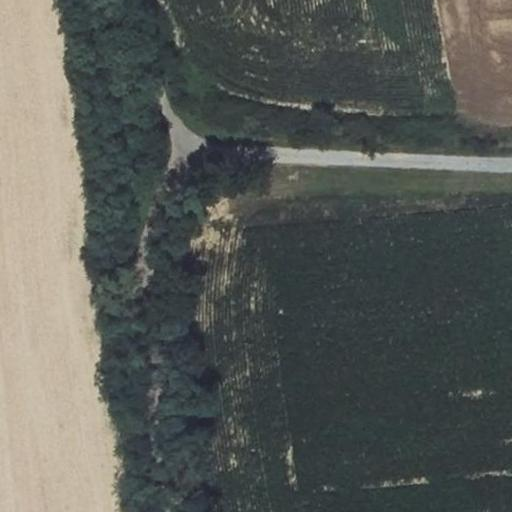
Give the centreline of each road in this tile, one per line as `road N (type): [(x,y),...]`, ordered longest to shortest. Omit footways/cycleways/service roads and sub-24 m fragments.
road 1 (unclassified): [(138,0),(155,80),(184,149),(144,243),(139,314),(172,511)]
road 2 (track): [(184,149),(511,165)]
